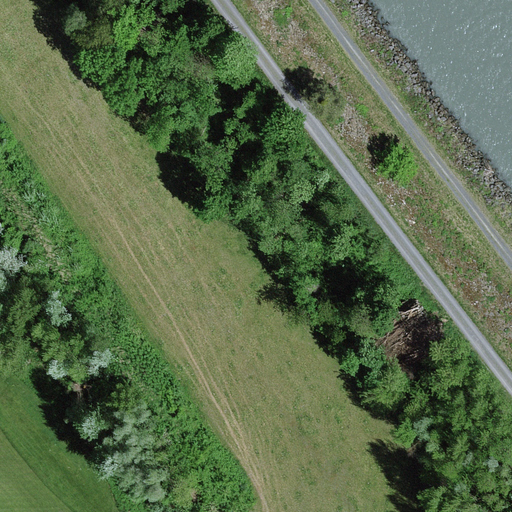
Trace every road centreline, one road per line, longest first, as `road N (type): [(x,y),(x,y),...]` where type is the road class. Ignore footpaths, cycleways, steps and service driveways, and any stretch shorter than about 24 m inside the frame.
road 1 (track): [(511,387),(221,0)]
road 2 (track): [(316,0),(511,265)]
